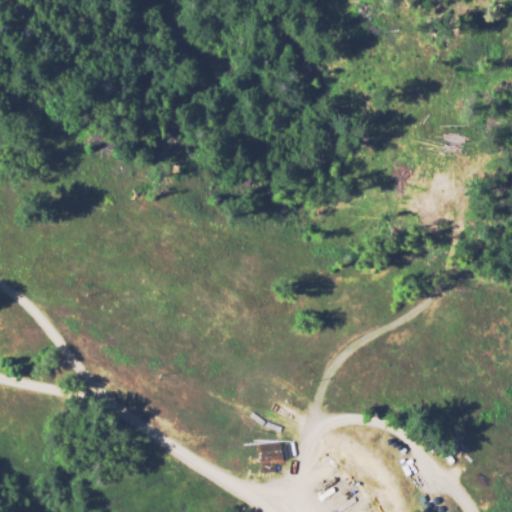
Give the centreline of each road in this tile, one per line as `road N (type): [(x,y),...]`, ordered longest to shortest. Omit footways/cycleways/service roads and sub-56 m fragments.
road 1 (track): [(294,511),(301,445),(333,364),(431,282),(491,157),(511,141)]
road 2 (track): [(264,511),(90,388),(24,303),(0,286)]
